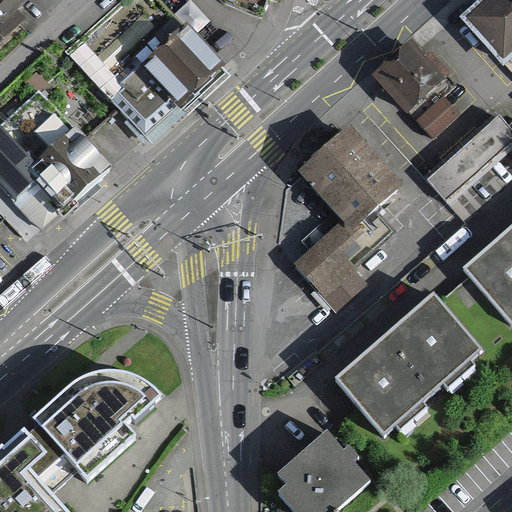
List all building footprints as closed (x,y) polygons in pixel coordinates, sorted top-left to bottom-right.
[(0,0),(0,42),(24,22),(15,12),(23,6),(17,0),(0,0)] [(142,69),(185,29),(158,0),(125,0),(67,54),(146,139),(179,109),(142,69)] [(238,0),(267,11),(271,0),(238,0)] [(511,0),(490,0),(467,21),(504,62),(511,55),(511,0)] [(178,14),(194,32),(208,19),(191,2),(178,14)] [(185,29),(142,69),(179,109),(222,69),(185,29)] [(414,48),(376,81),(410,119),(448,85),(414,48)] [(0,188),(8,197),(28,178),(75,135),(40,96),(0,132),(0,188)] [(461,118),(446,100),(420,124),(435,141),(461,118)] [(511,149),(511,131),(501,119),(431,183),(451,205),(511,149)] [(401,186),(353,131),(286,189),(280,246),(298,267),(337,311),(369,284),(354,266),(393,233),(374,210),(401,186)] [(75,135),(28,178),(62,216),(110,173),(75,135)] [(511,234),(467,273),(511,324),(511,234)] [(388,343),(432,395),(443,386),(447,390),(474,367),(470,363),(480,354),(436,302),(388,343)] [(421,404),(432,395),(388,343),(339,385),(384,437),(395,428),(399,434),(427,411),(421,404)] [(80,390),(20,443),(58,485),(75,471),(86,483),(132,442),(124,432),(158,401),(149,392),(135,385),(114,379),(93,381),(80,390)] [(336,511),(369,483),(353,464),(357,460),(347,448),(342,452),(326,434),(275,478),(285,489),(278,496),(292,511),(336,511)] [(20,443),(0,460),(0,511),(60,511),(46,496),(58,485),(20,443)]
